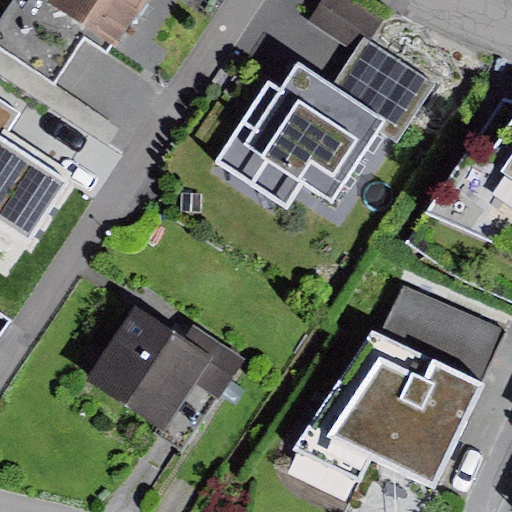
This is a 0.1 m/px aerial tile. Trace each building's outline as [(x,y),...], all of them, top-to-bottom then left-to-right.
[(156,0),(15,0),(0,23),(0,54),(52,88),(85,38),(117,60),(156,0)] [(357,33),(318,9),(301,36),(340,60),(357,33)] [(333,92),(302,72),(283,102),(272,94),(221,173),(289,216),(303,194),(335,215),(384,139),(399,148),(437,88),(366,41),(333,92)] [(22,115),(0,101),(0,222),(31,243),(70,183),(5,141),(22,115)] [(511,144),(500,166),(479,155),(427,229),(511,266),(511,144)] [(511,339),(511,332),(404,277),(376,330),(371,327),(302,457),(360,488),(371,469),(434,502),(490,396),(483,394),(511,339)] [(167,337),(135,315),(84,390),(164,444),(197,395),(221,412),(250,370),(178,321),(167,337)]
